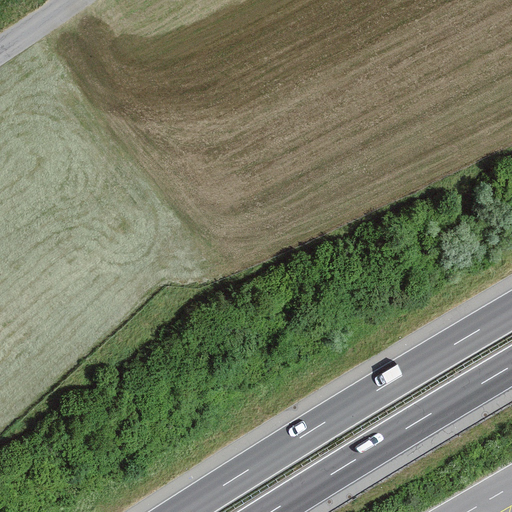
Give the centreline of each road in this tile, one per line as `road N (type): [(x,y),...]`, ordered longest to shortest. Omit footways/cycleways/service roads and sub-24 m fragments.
road 1 (motorway): [(511,307),(179,511)]
road 2 (motorway): [(268,511),(511,362)]
